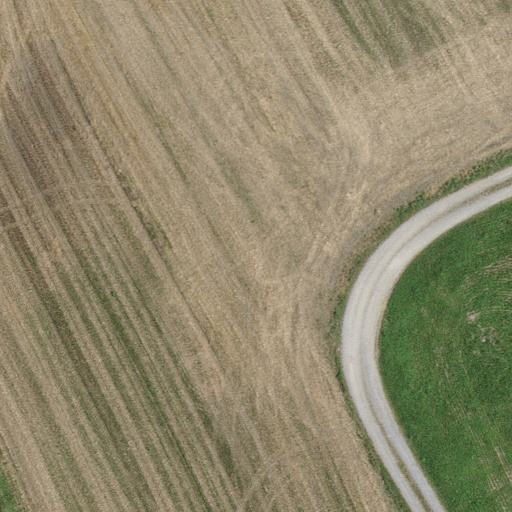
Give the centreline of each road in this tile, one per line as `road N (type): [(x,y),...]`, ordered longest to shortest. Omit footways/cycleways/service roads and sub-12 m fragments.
road 1 (track): [(357,375),(358,288),(403,222),(447,186),(511,155)]
road 2 (track): [(357,375),(423,511)]
